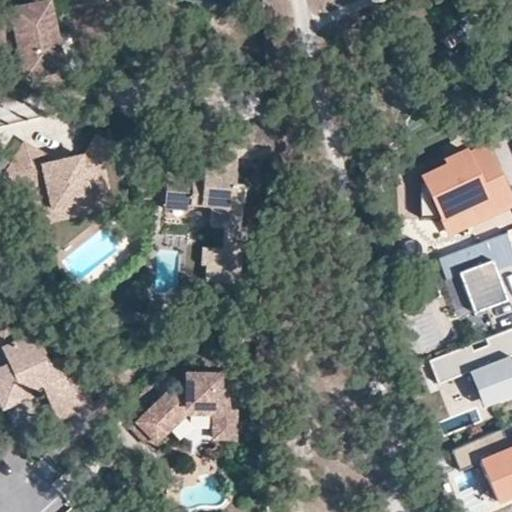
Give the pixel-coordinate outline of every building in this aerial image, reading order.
[(18,58),(21,78),(61,70),(48,2),(0,10),(0,42),(7,42),(15,40),(18,58)] [(18,58),(15,40),(7,42),(10,59),(18,58)] [(193,166),(192,175),(167,173),(165,192),(190,195),(190,202),(212,204),(211,226),(224,227),(223,248),(211,247),(210,263),(207,263),(206,280),(237,283),(240,247),(243,247),(245,227),(238,226),(242,184),(234,183),(236,156),(255,158),(258,125),(231,124),(229,155),(215,153),(214,168),(193,166)] [(255,158),(272,160),(273,144),(271,127),(258,125),(255,158)] [(0,179),(1,177),(0,176),(0,165),(3,160),(44,185),(49,206),(71,202),(70,197),(86,192),(87,195),(89,199),(111,194),(103,161),(113,144),(95,133),(87,146),(80,159),(62,163),(55,158),(22,140),(9,162),(0,155),(0,179)] [(511,150),(506,135),(486,142),(488,145),(503,177),(511,196),(511,150)] [(482,187),(503,177),(488,145),(467,155),(464,151),(445,160),(447,164),(422,176),(424,180),(420,214),(441,216),(449,232),(482,216),(475,201),(486,196),(482,187)] [(215,153),(194,151),(193,166),(214,168),(215,153)] [(80,159),(79,153),(55,158),(62,163),(80,159)] [(89,199),(87,195),(86,192),(70,197),(71,202),(49,206),(44,185),(3,160),(0,165),(0,176),(1,177),(4,173),(31,189),(40,223),(87,212),(92,211),(92,208),(89,199)] [(511,202),(511,196),(503,177),(482,187),(486,196),(475,201),(482,216),(511,202)] [(190,195),(165,192),(164,207),(189,209),(190,202),(190,195)] [(511,261),(511,247),(506,231),(436,257),(444,278),(457,273),(472,311),(504,299),(493,269),(489,260),(495,258),(499,267),(511,261)] [(210,263),(211,247),(203,246),(201,263),(207,263),(210,263)] [(493,269),(499,267),(495,258),(489,260),(493,269)] [(0,360),(0,400),(41,384),(54,416),(90,401),(90,399),(75,364),(62,369),(55,353),(46,356),(35,328),(22,333),(5,312),(0,316),(0,343),(1,343),(7,358),(0,360)] [(511,326),(486,336),(489,344),(473,350),(470,342),(429,358),(438,382),(469,370),(482,404),(511,392),(511,369),(507,355),(511,353),(511,326)] [(235,374),(185,372),(185,385),(174,385),(130,427),(149,447),(185,413),(213,413),(212,437),(234,438),(235,374)] [(502,426),(451,447),(460,468),(480,459),(496,497),(511,490),(511,444),(510,445),(502,426)]
